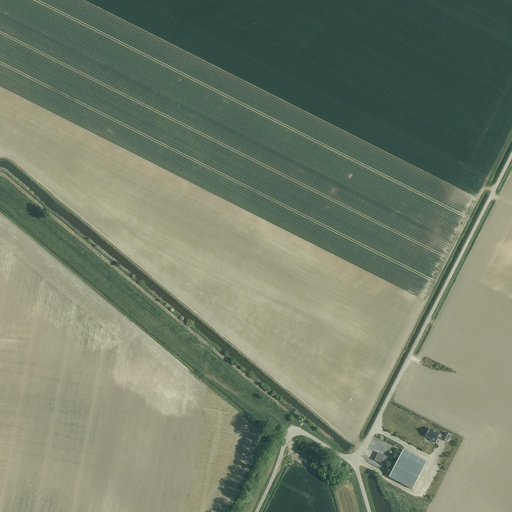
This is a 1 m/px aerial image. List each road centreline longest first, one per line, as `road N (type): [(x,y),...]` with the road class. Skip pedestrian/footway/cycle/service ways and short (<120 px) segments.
road 1 (track): [(290,431),(221,385),(0,201)]
road 2 (unclassified): [(356,461),(511,163)]
road 3 (unclassified): [(356,461),(290,431),(257,511)]
